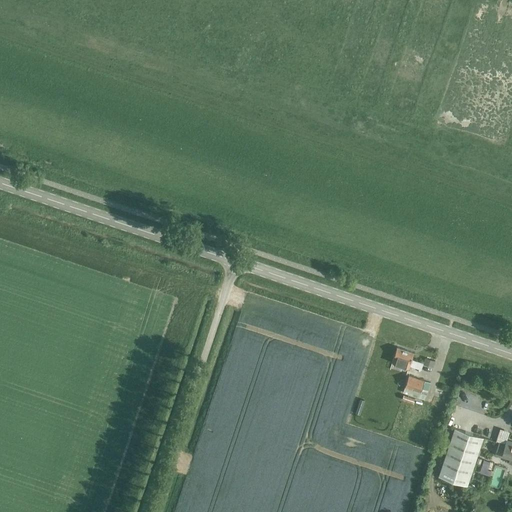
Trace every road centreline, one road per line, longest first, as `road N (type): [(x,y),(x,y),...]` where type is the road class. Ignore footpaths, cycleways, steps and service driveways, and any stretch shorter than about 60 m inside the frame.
road 1 (secondary): [(511,356),(234,262)]
road 2 (unclassified): [(150,511),(234,262)]
road 3 (secondary): [(234,262),(0,183)]
